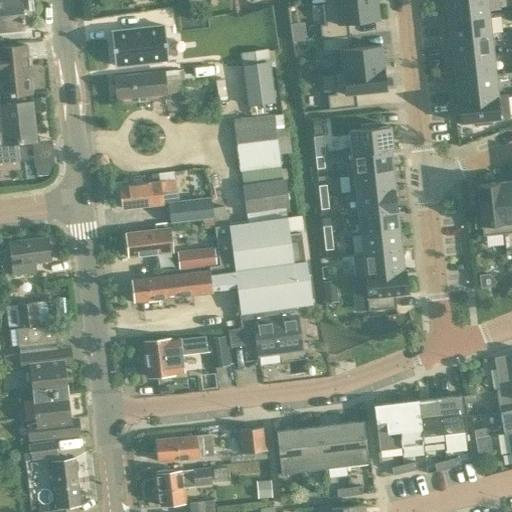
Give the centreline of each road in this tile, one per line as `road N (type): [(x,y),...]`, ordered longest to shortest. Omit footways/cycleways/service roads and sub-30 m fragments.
road 1 (residential): [(444,348),(339,388),(106,414)]
road 2 (residential): [(106,414),(80,200)]
road 3 (residential): [(80,200),(58,0)]
road 4 (residential): [(425,176),(405,0)]
road 5 (residential): [(444,348),(425,176)]
